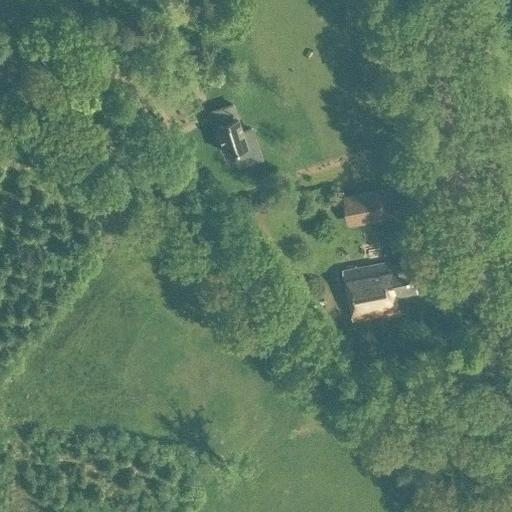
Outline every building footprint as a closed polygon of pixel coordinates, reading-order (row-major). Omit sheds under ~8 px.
[(189,70),(154,89),(162,103),(196,85),(189,70)] [(185,115),(200,107),(194,96),(178,103),(185,115)] [(215,124),(214,125),(223,153),(235,149),(240,164),(260,158),(251,129),(242,132),(237,117),(236,118),(233,106),(211,113),(215,124)] [(0,147),(14,160),(42,130),(20,110),(0,131),(0,147)] [(345,196),(349,220),(390,213),(386,189),(345,196)] [(398,295),(419,291),(413,262),(392,266),(391,261),(343,270),(353,320),(401,311),(398,295)] [(464,456),(472,454),(469,440),(460,443),(464,456)]
